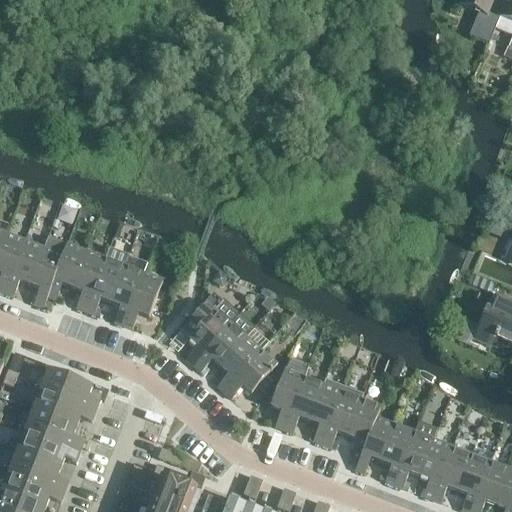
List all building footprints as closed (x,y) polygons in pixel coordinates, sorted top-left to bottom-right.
[(490,46),(496,31),(500,20),(499,20),(507,0),(463,0),(460,8),(479,16),(470,38),(490,46)] [(511,0),(507,0),(499,20),(500,20),(496,31),(511,37),(511,41),(505,58),(511,61),(511,0)] [(0,294),(5,296),(25,244),(6,236),(0,252),(0,275),(2,277),(0,283),(0,294)] [(20,284),(30,287),(44,251),(25,244),(5,296),(14,299),(20,284)] [(62,287),(72,291),(86,254),(67,247),(63,258),(47,300),(48,300),(56,303),(62,287)] [(41,291),(34,308),(43,311),(48,300),(47,300),(63,258),(44,251),(30,287),(41,291)] [(77,311),(85,314),(105,262),(86,254),(72,291),(83,295),(77,311)] [(85,314),(94,318),(100,302),(110,305),(124,269),(105,262),(85,314)] [(121,309),(115,325),(123,329),(143,276),(124,269),(110,305),(121,309)] [(123,329),(132,332),(138,316),(149,320),(163,284),(143,276),(123,329)] [(194,369),(230,327),(238,318),(214,297),(198,315),(185,329),(194,337),(190,343),(198,350),(187,363),(194,369)] [(511,304),(498,298),(491,314),(487,312),(475,342),(491,349),(497,335),(511,341),(511,304)] [(212,362),(221,369),(246,340),(230,327),(194,369),(201,376),(212,362)] [(224,396),(261,354),(246,340),(221,369),(229,377),(218,390),(224,396)] [(277,368),(261,354),(224,396),(232,402),(243,389),(252,397),(277,368)] [(6,380),(16,383),(18,377),(8,373),(6,380)] [(40,394),(95,415),(100,403),(88,399),(92,389),(49,373),(40,394)] [(276,430),(284,433),(304,381),(285,373),(271,410),(282,413),(276,430)] [(16,383),(6,380),(3,386),(13,390),(16,383)] [(284,433),(293,436),(299,420),(309,424),(323,388),(304,381),(284,433)] [(320,428),(314,444),(322,448),(342,395),(323,388),(309,424),(320,428)] [(33,414),(76,430),(80,421),(92,425),(95,415),(40,394),(33,414)] [(322,448),(331,451),(337,435),(348,439),(361,402),(342,395),(322,448)] [(358,442),(352,459),(360,462),(377,421),(381,410),(361,402),(348,439),(358,442)] [(25,434),(80,455),(84,444),(73,439),(76,430),(33,414),(25,434)] [(356,473),(365,477),(371,461),(381,465),(395,428),(377,421),(360,462),(356,473)] [(419,425),(417,434),(436,439),(438,429),(419,425)] [(392,469),(386,485),(394,488),(414,435),(395,428),(381,465),(392,469)] [(17,454),(61,470),(64,461),(76,465),(80,455),(25,434),(17,454)] [(394,488),(403,491),(409,475),(419,479),(433,443),(414,435),(394,488)] [(430,483),(424,499),(432,503),(452,450),(433,443),(419,479),(430,483)] [(432,503),(441,506),(447,490),(458,494),(471,457),(452,450),(432,503)] [(166,465),(170,455),(162,452),(158,461),(166,465)] [(10,474),(65,495),(69,484),(57,479),(61,470),(17,454),(10,474)] [(170,455),(166,465),(174,468),(178,458),(170,455)] [(468,498),(462,511),(472,511),(491,465),(471,457),(458,494),(468,498)] [(178,458),(174,468),(182,471),(186,461),(178,458)] [(186,461),(182,471),(190,474),(194,464),(186,461)] [(194,464),(190,474),(198,477),(202,467),(194,464)] [(510,472),(499,468),(491,465),(472,511),(482,511),(485,504),(496,508),(510,472)] [(161,481),(165,471),(158,468),(153,478),(161,481)] [(165,471),(161,481),(169,484),(173,474),(165,471)] [(505,511),(511,511),(511,472),(510,472),(496,508),(505,511)] [(2,494),(45,510),(49,501),(60,506),(65,495),(10,474),(2,494)] [(173,474),(169,484),(177,488),(181,477),(173,474)] [(181,477),(177,488),(185,491),(189,480),(181,477)] [(149,511),(189,511),(196,494),(202,497),(205,486),(189,480),(185,491),(177,488),(169,484),(161,481),(149,511)] [(263,484),(251,480),(247,489),(259,493),(263,484)] [(259,493),(247,489),(244,498),(256,503),(259,493)] [(296,497),(284,492),(281,502),(293,506),(296,497)] [(0,498),(0,511),(44,511),(45,510),(2,494),(0,498)] [(220,503),(208,498),(205,507),(216,511),(220,503)] [(225,511),(245,511),(247,508),(229,501),(225,511)] [(290,511),(293,506),(281,502),(277,511),(280,511),(290,511)]
